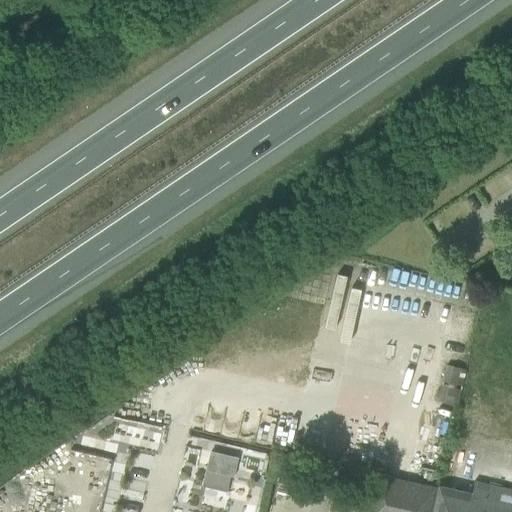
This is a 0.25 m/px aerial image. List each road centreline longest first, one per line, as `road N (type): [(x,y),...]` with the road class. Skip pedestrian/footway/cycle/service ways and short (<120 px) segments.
road 1 (motorway): [(0,319),(469,0)]
road 2 (motorway): [(318,0),(0,216)]
